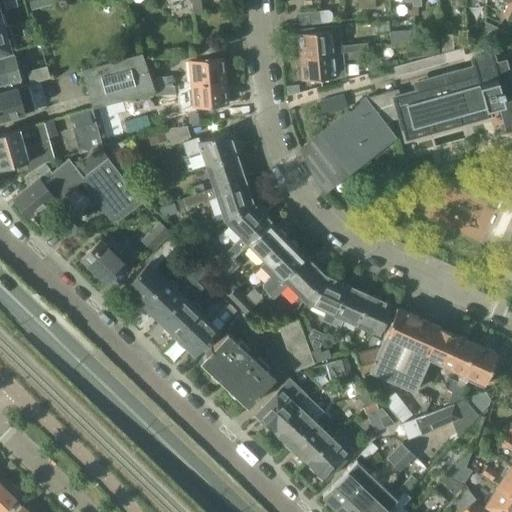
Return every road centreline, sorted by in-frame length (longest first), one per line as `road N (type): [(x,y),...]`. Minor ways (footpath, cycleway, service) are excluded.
road 1 (residential): [(511,314),(343,236),(311,208),(285,168),(265,109),(257,0)]
road 2 (tertiary): [(291,511),(0,233)]
road 3 (secondary): [(0,303),(225,511)]
